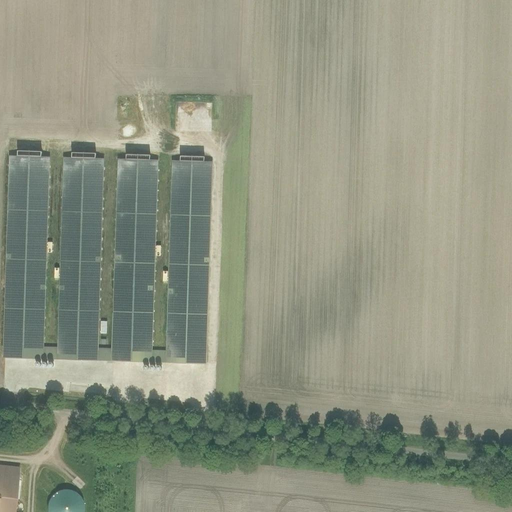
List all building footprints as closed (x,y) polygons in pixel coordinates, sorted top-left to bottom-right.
[(3,352),(45,353),(52,151),(10,150),(3,352)] [(99,352),(105,154),(65,153),(59,351),(99,352)] [(109,361),(151,362),(158,160),(116,159),(109,361)] [(205,361),(211,163),(171,162),(165,360),(205,361)] [(101,320),(101,332),(110,332),(110,320),(101,320)] [(14,511),(18,469),(0,467),(0,511),(14,511)] [(52,495),(49,500),(48,507),(48,511),(83,511),(84,509),(84,503),(82,498),(79,493),(74,490),(68,488),(62,488),(56,491),(52,495)]
